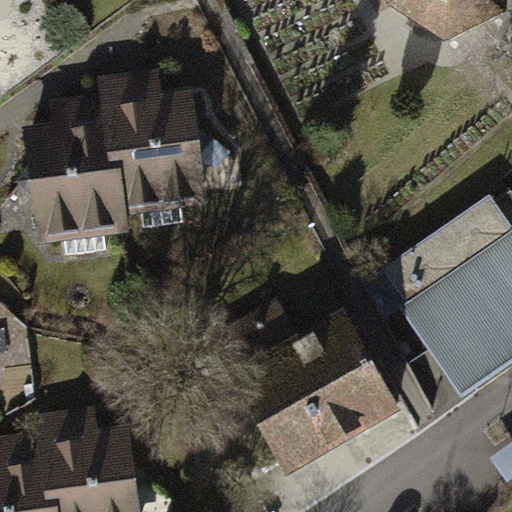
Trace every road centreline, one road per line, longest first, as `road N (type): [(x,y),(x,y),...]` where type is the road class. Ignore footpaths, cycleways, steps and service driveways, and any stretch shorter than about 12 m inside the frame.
road 1 (residential): [(511,390),(332,511)]
road 2 (unknown): [(0,117),(125,26)]
